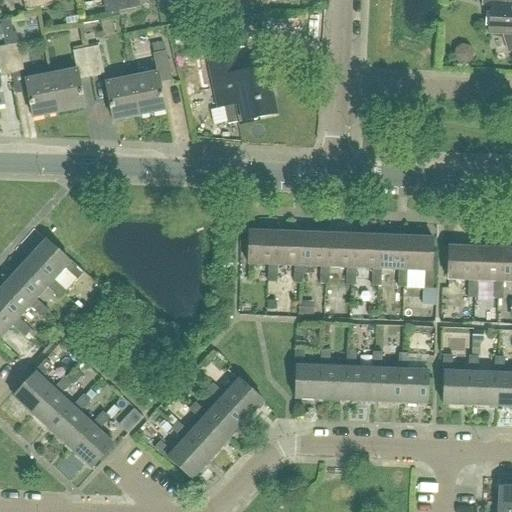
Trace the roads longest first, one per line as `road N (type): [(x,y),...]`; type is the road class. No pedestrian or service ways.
road 1 (tertiary): [(333,173),(0,163)]
road 2 (residential): [(444,454),(287,448),(207,511)]
road 3 (tertiary): [(511,180),(333,173)]
road 4 (residential): [(338,85),(511,89)]
